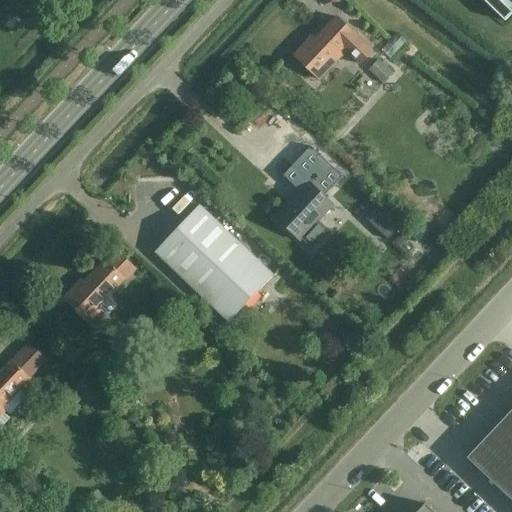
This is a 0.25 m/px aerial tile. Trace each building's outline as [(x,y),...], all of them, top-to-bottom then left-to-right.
[(511,11),(500,0),(482,0),(504,21),(511,12),(511,11)] [(361,64),(373,52),(355,35),(356,35),(336,16),(315,39),(312,37),(294,56),(318,79),(346,50),(361,64)] [(392,73),(377,59),(368,69),(382,83),(392,73)] [(271,136),(283,147),(302,165),(321,144),(302,126),(300,128),(289,117),(271,136)] [(328,231),(318,221),(333,206),(309,183),(276,217),(300,240),(301,238),(311,248),(328,231)] [(228,322),(273,275),(199,205),(154,252),(228,322)] [(376,207),(365,218),(387,239),(398,228),(376,207)] [(115,250),(106,260),(84,283),(81,280),(63,299),(88,323),(100,310),(97,307),(134,269),(115,250)] [(179,302),(162,287),(153,297),(170,312),(179,302)] [(0,426),(9,417),(3,412),(5,410),(2,407),(47,360),(27,342),(0,370),(0,426)] [(100,396),(83,378),(74,387),(91,404),(100,396)] [(511,409),(466,458),(511,501),(511,409)] [(434,511),(425,503),(417,511),(434,511)]
